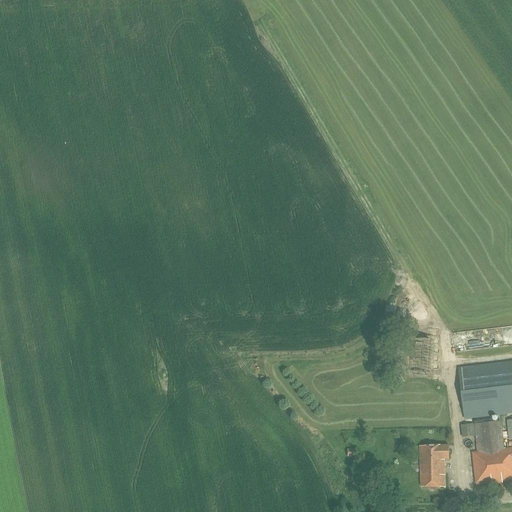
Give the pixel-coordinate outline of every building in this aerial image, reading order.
[(424,271),(419,273),(425,288),(430,286),(424,271)] [(440,309),(445,320),(450,318),(445,307),(440,309)] [(511,361),(459,368),(465,419),(474,417),(492,415),(511,412),(511,361)] [(492,415),(474,417),(478,452),(504,449),(501,421),(493,422),(492,415)] [(463,438),(475,436),(474,424),(461,425),(463,438)] [(444,458),(449,458),(449,445),(421,445),(421,466),(445,466),(444,458)] [(511,448),(504,449),(478,452),(473,453),(477,484),(492,482),(492,483),(503,482),(503,481),(511,479),(511,448)] [(445,487),(445,466),(421,466),(421,487),(445,487)]
